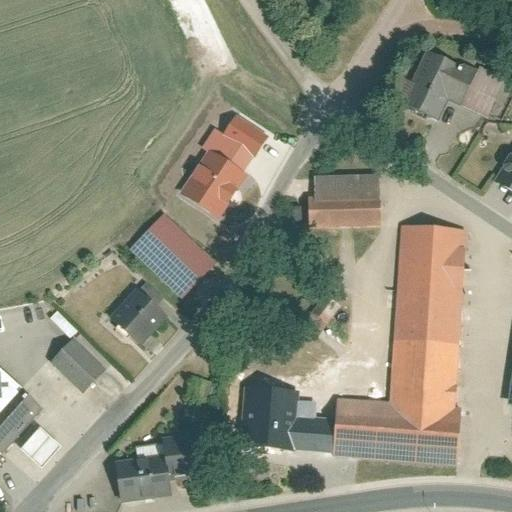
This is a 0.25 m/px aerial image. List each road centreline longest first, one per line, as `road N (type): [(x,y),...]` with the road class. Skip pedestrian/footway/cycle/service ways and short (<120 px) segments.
road 1 (residential): [(332,112),(301,151),(215,310),(30,511)]
road 2 (residential): [(332,112),(511,231)]
road 3 (tertiary): [(301,511),(422,495),(511,501)]
road 4 (residential): [(246,0),(332,112)]
